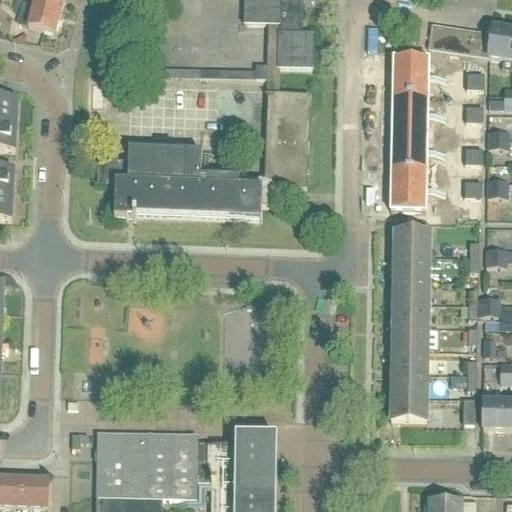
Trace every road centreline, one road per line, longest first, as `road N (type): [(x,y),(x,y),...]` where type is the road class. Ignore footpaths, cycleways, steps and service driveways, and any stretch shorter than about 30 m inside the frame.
road 1 (residential): [(317,271),(350,272),(353,12),(487,31)]
road 2 (residential): [(317,271),(46,263)]
road 3 (residential): [(46,263),(57,111),(29,77),(0,69)]
road 4 (residential): [(0,447),(38,446),(46,263)]
road 5 (residential): [(314,469),(317,271)]
road 6 (residential): [(511,473),(314,469)]
